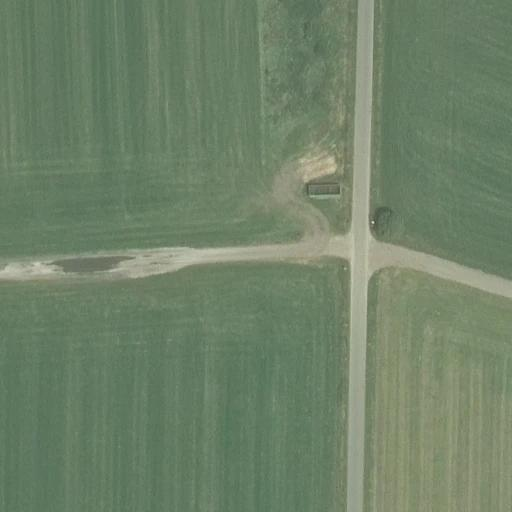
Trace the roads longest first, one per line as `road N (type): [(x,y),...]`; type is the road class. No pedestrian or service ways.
road 1 (track): [(0,263),(359,245),(511,289)]
road 2 (unclassified): [(354,511),(366,0)]
